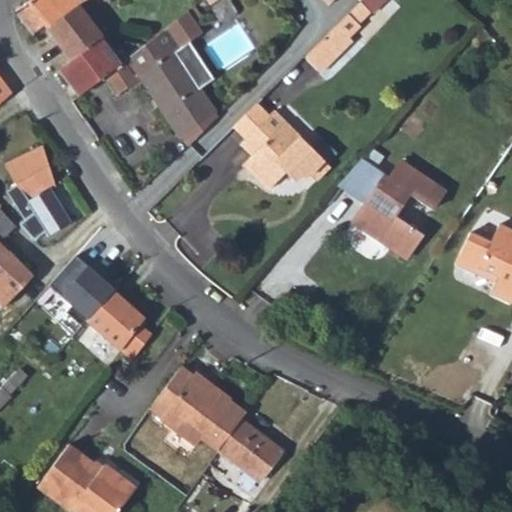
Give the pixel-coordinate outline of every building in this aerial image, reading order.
[(28,0),(13,11),(31,35),(43,26),(45,29),(89,0),(103,0),(106,4),(110,0),(28,0)] [(84,18),(106,4),(103,0),(89,0),(45,29),(69,60),(84,48),(99,37),(84,18)] [(135,0),(110,0),(106,4),(118,16),(135,0)] [(362,14),(354,6),(303,57),(319,73),(351,40),(348,37),(360,25),(355,21),(362,14)] [(169,25),(126,59),(120,64),(104,76),(116,93),(134,81),(131,75),(134,73),(176,136),(179,134),(211,113),(179,65),(185,61),(176,48),(197,34),(188,22),(197,16),(191,7),(178,18),(169,25)] [(84,48),(69,60),(56,70),(76,96),(104,76),(120,64),(99,37),(84,48)] [(234,126),(246,138),(269,116),(256,103),(243,116),(234,126)] [(316,181),(329,166),(299,136),(295,141),(281,128),(286,123),(278,115),(273,111),(269,116),(246,138),(241,143),(253,154),(243,164),(269,189),(285,173),(293,181),(299,174),(310,175),(316,181)] [(211,113),(179,134),(186,145),(214,118),(211,113)] [(299,136),(286,123),(281,128),(295,141),(299,136)] [(24,222),(19,225),(35,243),(69,222),(50,189),(53,187),(39,145),(5,165),(18,188),(7,194),(16,209),(27,203),(34,215),(24,222)] [(359,162),(346,176),(377,201),(361,223),(407,259),(423,238),(394,218),(409,197),(431,213),(444,195),(400,164),(388,182),(359,162)] [(27,203),(16,209),(24,222),(34,215),(27,203)] [(0,248),(0,241),(14,228),(0,212),(0,304),(4,308),(33,278),(9,254),(7,256),(0,248)] [(511,233),(498,227),(488,246),(469,236),(453,266),(474,277),(478,269),(496,278),(492,285),(487,296),(509,307),(511,300),(511,233)] [(110,274),(84,250),(57,279),(62,283),(44,303),(19,324),(27,331),(55,308),(65,318),(82,303),(84,304),(110,274)] [(496,278),(478,269),(474,277),(492,285),(496,278)] [(142,315),(111,287),(85,317),(130,357),(150,331),(138,321),(142,315)] [(177,367),(146,411),(158,419),(157,421),(193,447),(198,440),(216,453),(239,420),(244,414),(227,401),(228,399),(192,373),(190,376),(177,367)] [(35,387),(19,368),(0,387),(0,410),(13,397),(19,403),(35,387)] [(281,452),(239,420),(216,453),(258,483),(281,452)] [(115,511),(133,489),(101,466),(97,471),(90,465),(66,448),(34,490),(62,511),(69,511),(76,503),(87,511),(115,511)] [(94,461),(90,465),(97,471),(101,466),(94,461)] [(87,511),(76,503),(69,511),(87,511)]
